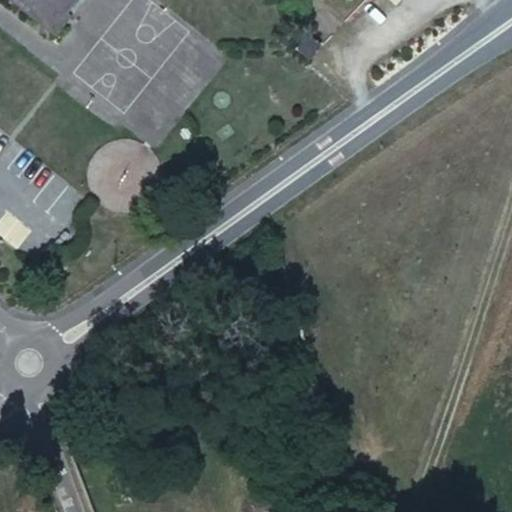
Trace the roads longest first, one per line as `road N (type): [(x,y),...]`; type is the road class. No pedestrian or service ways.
road 1 (tertiary): [(511,19),(30,363)]
road 2 (residential): [(72,511),(26,390),(30,363)]
